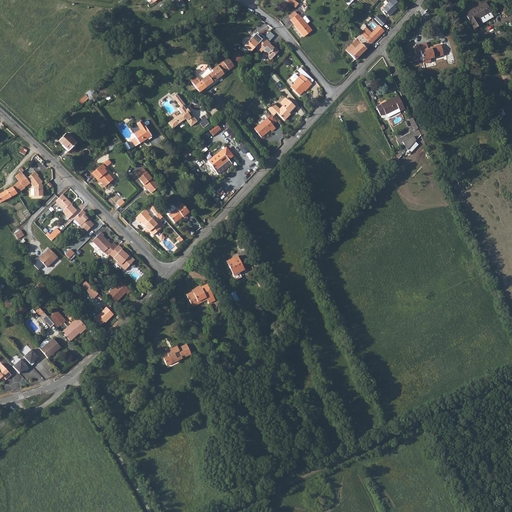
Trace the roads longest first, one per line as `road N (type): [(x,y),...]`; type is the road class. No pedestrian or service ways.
road 1 (track): [(225,511),(511,376)]
road 2 (track): [(149,511),(74,374),(0,440)]
road 3 (unclassified): [(166,275),(333,95)]
road 4 (unclassified): [(0,112),(166,275)]
road 5 (unclassified): [(166,275),(74,374),(0,401)]
road 6 (residential): [(333,95),(275,20),(242,0)]
road 7 (unclassified): [(333,95),(419,0)]
